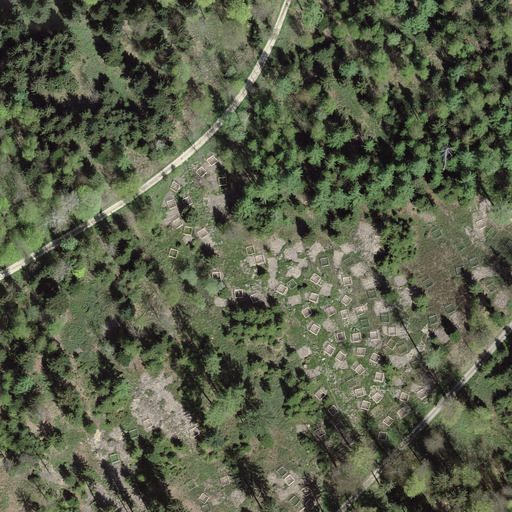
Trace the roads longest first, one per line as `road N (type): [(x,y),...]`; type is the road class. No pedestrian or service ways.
road 1 (track): [(287,0),(258,68),(200,142),(139,190),(0,274)]
road 2 (track): [(511,324),(336,511)]
